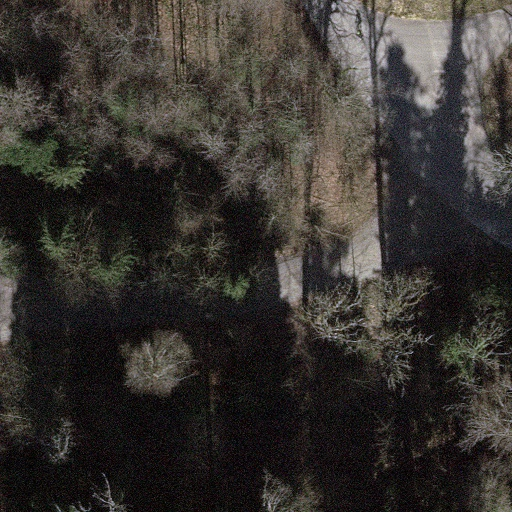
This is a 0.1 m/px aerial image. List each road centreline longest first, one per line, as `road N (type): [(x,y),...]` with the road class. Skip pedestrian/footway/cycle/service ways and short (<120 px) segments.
road 1 (track): [(0,300),(22,291),(98,308),(183,309),(288,289),(367,253),(429,179)]
road 2 (unclassified): [(324,0),(429,179),(511,236)]
road 3 (track): [(356,59),(511,2)]
